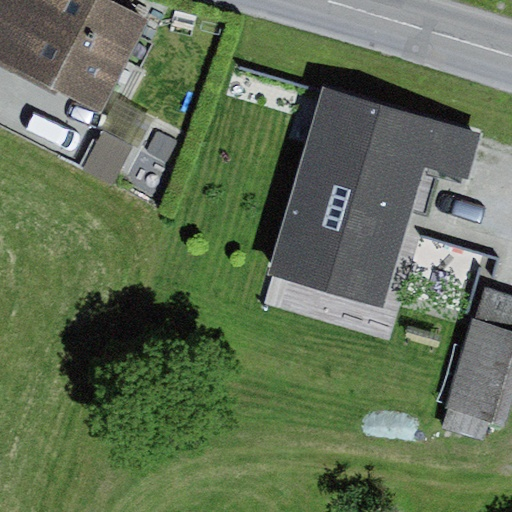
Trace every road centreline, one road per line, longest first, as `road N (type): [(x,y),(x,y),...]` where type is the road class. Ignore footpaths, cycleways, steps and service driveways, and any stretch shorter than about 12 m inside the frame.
road 1 (track): [(95,511),(128,455),(199,434),(484,462),(511,457)]
road 2 (primary): [(511,51),(343,0)]
